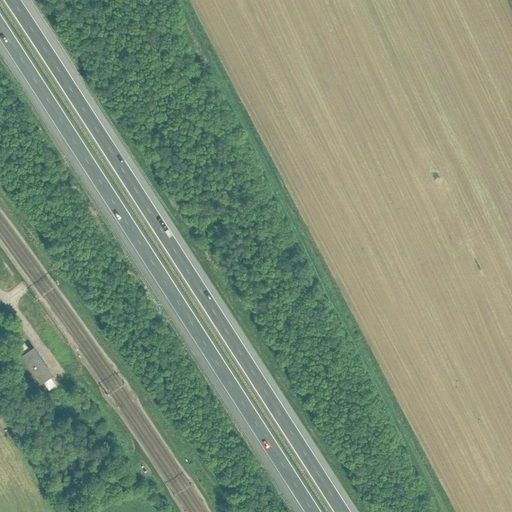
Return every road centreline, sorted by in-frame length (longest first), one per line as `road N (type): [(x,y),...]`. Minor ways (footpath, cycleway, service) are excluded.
road 1 (motorway): [(349,511),(10,0)]
road 2 (motorway): [(0,30),(314,511)]
